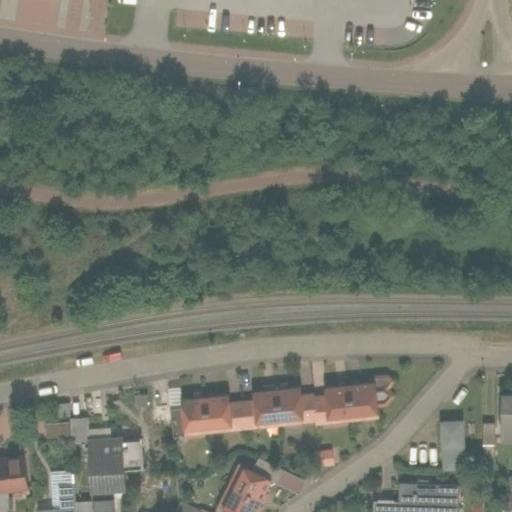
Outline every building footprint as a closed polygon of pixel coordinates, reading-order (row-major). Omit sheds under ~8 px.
[(392,381),(385,375),(372,376),(373,381),(375,404),(387,402),(393,395),(385,389),(392,381)] [(340,384),(323,386),(324,395),(326,418),(376,413),(375,404),(373,381),(355,383),(340,384)] [(169,409),(182,408),(182,400),(180,388),(167,389),(169,409)] [(301,394),(301,388),(283,390),(268,391),(251,393),(251,399),(254,422),(303,417),(301,394)] [(303,417),(315,416),(313,396),(312,393),(301,394),(303,417)] [(184,429),(232,424),(230,401),(229,395),(212,397),(197,398),(182,400),(182,408),(184,429)] [(313,396),(315,416),(315,420),(326,418),(324,395),(313,396)] [(232,424),(254,422),(251,399),(230,401),(232,424)] [(511,400),(502,400),(501,438),(511,438),(511,400)] [(131,403),(132,414),(143,413),(142,402),(131,403)] [(182,408),(169,409),(170,412),(171,425),(172,435),(185,434),(184,429),(182,408)] [(171,425),(170,412),(150,414),(151,427),(171,425)] [(89,427),(88,416),(68,417),(70,442),(89,441),(89,427)] [(466,447),(465,419),(442,420),(443,448),(466,447)] [(89,427),(89,441),(110,440),(109,426),(89,427)] [(489,466),(489,432),(478,432),(479,466),(489,466)] [(122,439),(124,468),(141,467),(139,438),(122,439)] [(92,486),(124,484),(124,468),(122,439),(110,440),(89,441),(92,486)] [(339,446),(324,448),(326,464),(341,462),(339,446)] [(466,447),(443,448),(437,476),(460,475),(466,447)] [(29,488),(25,456),(0,458),(0,488),(8,488),(8,491),(29,488)] [(252,470),(272,480),(277,482),(283,469),(258,457),(252,470)] [(229,511),(257,511),(272,480),(252,470),(242,466),(222,508),(229,511)] [(283,469),(277,482),(300,493),(306,480),(283,469)] [(75,511),(75,506),(72,470),(52,471),(55,508),(36,510),(36,511),(75,511)] [(461,511),(461,486),(402,486),(402,503),(377,503),(376,511),(461,511)] [(8,488),(0,488),(0,509),(10,508),(8,491),(8,488)] [(203,511),(181,501),(176,511),(203,511)] [(75,506),(75,511),(117,511),(116,503),(75,506)]
